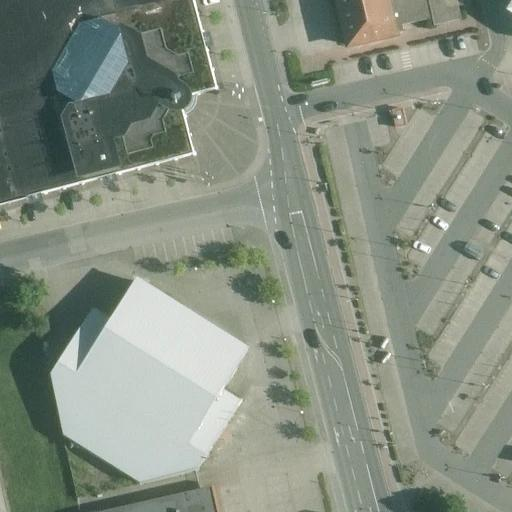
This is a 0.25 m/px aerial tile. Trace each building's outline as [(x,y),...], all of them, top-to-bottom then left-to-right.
[(0,0),(0,205),(195,154),(185,114),(190,111),(194,106),(195,101),(195,95),(219,89),(195,0),(0,0)] [(332,0),(345,49),(398,39),(397,35),(405,33),(403,26),(433,20),(435,28),(462,22),(459,8),(463,7),(461,0),(332,0)] [(445,42),(447,56),(469,53),(467,39),(445,42)] [(227,399),(254,354),(144,280),(120,320),(100,309),(61,378),(75,444),(147,485),(215,470),(246,411),(227,399)] [(220,511),(214,482),(84,509),(84,511),(220,511)]
